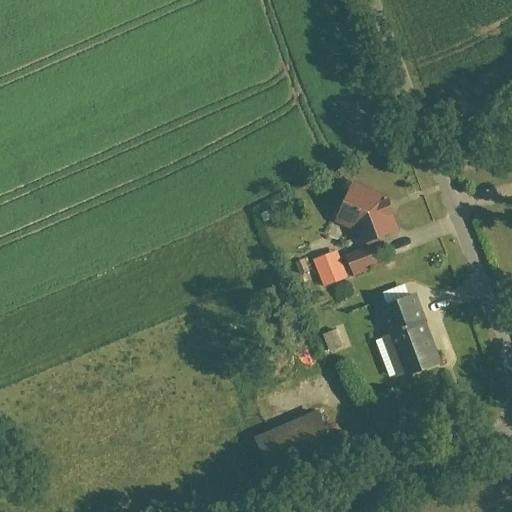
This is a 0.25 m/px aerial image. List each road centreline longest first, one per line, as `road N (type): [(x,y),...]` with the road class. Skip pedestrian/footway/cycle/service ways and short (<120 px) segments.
road 1 (residential): [(511,362),(376,0)]
road 2 (unclassified): [(511,427),(312,511)]
